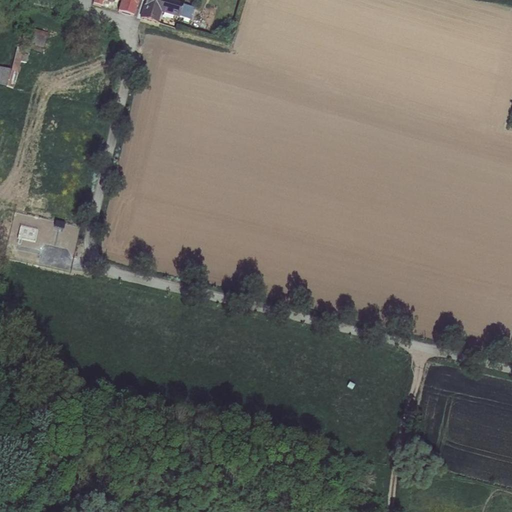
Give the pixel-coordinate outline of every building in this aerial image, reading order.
[(138,0),(94,0),(93,6),(101,9),(103,0),(110,0),(121,3),(120,8),(135,12),(138,0)] [(151,0),(144,22),(157,26),(159,27),(162,17),(166,5),(157,2),(158,0),(151,0)] [(166,5),(162,17),(183,23),(187,11),(166,5)] [(187,11),(183,23),(191,26),(195,14),(187,11)] [(28,44),(44,48),(48,33),(31,29),(28,44)] [(11,70),(0,67),(0,85),(15,89),(20,62),(26,64),(28,51),(15,49),(11,70)]
